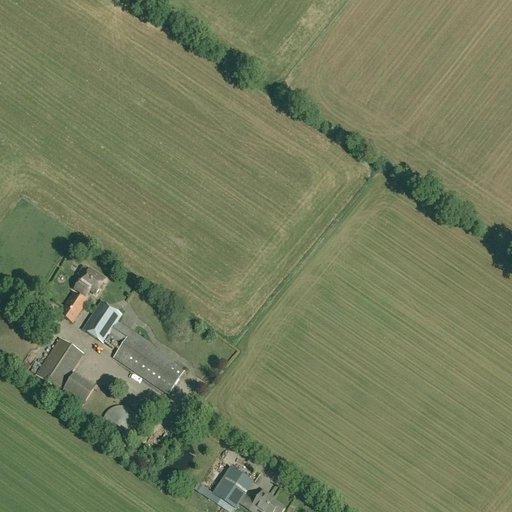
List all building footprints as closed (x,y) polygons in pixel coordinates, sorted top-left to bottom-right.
[(86,298),(89,292),(96,296),(105,280),(89,271),(84,268),(82,268),(77,276),(78,278),(81,280),(75,291),(86,298)] [(75,293),(60,316),(73,325),(88,301),(75,293)] [(122,346),(113,359),(169,397),(186,370),(118,324),(122,317),(101,303),(82,332),(103,346),(109,337),(122,346)] [(60,339),(35,376),(59,392),(85,355),(60,339)] [(138,423),(137,418),(134,414),(130,410),(126,408),(121,407),(116,407),(111,410),(107,413),(104,417),(103,422),(103,427),(104,432),(107,436),(111,440),(117,442),(122,442),(127,441),(132,438),(135,434),(137,429),(138,423)] [(235,510),(251,485),(234,474),(217,499),(235,510)] [(283,511),(285,510),(261,494),(253,508),(259,511),(283,511)]
